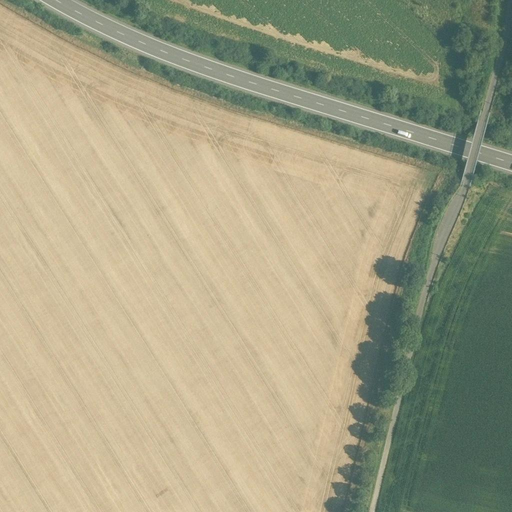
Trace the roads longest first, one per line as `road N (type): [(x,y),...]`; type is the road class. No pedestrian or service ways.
road 1 (track): [(371,511),(433,259),(463,187),(511,0)]
road 2 (primary): [(53,0),(174,57),(511,164)]
